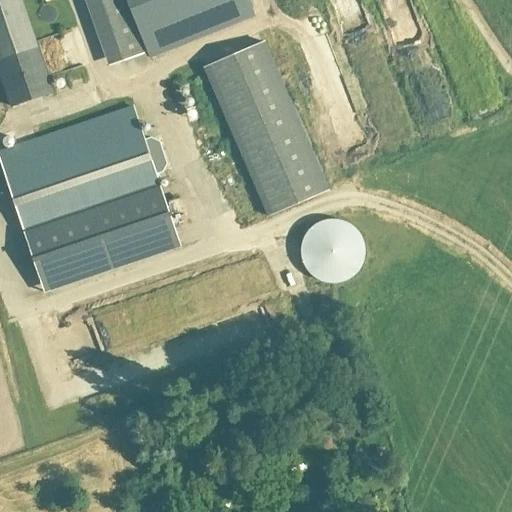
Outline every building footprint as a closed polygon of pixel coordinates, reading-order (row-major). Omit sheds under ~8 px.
[(53,92),(21,0),(0,0),(0,72),(11,106),(53,92)] [(146,53),(126,0),(85,0),(109,66),(146,53)] [(129,0),(149,51),(219,26),(216,18),(241,7),(239,4),(238,4),(236,0),(129,0)] [(420,0),(439,42),(462,32),(448,0),(420,0)] [(328,191),(264,42),(205,67),(269,216),(328,191)] [(333,79),(333,61),(308,60),(307,78),(333,79)] [(403,71),(403,60),(352,61),(352,72),(403,71)] [(407,141),(390,102),(372,110),(388,149),(407,141)] [(134,107),(0,152),(0,158),(21,222),(45,292),(181,246),(156,175),(163,172),(168,165),(160,141),(151,137),(145,140),(134,107)] [(326,220),(323,221),(321,221),(319,222),(316,224),(312,226),(310,229),(307,232),(306,234),(305,236),(303,239),(302,241),(302,243),(301,245),(301,248),(301,250),(301,252),(301,253),(301,255),(302,258),(302,260),(303,263),(305,267),(307,270),(308,272),(310,273),(312,276),(314,277),(316,278),(320,280),(322,281),(324,282),(327,283),(329,283),(332,283),(335,283),(337,283),(340,283),(343,282),(345,281),(347,280),(351,278),(354,276),(357,273),(359,270),(361,267),(362,265),(363,263),(364,260),(364,258),(365,256),(365,253),(365,251),(365,249),(365,247),(365,244),(364,242),(363,240),(362,238),(361,236),(360,234),(359,232),(356,229),(355,227),(353,226),(351,224),(349,223),(346,222),(344,221),(341,220),(337,219),(332,219),(330,219),(326,220)] [(77,421),(101,409),(96,400),(72,411),(77,421)] [(208,449),(227,440),(218,422),(199,431),(207,446),(196,450),(199,458),(210,453),(208,449)]
